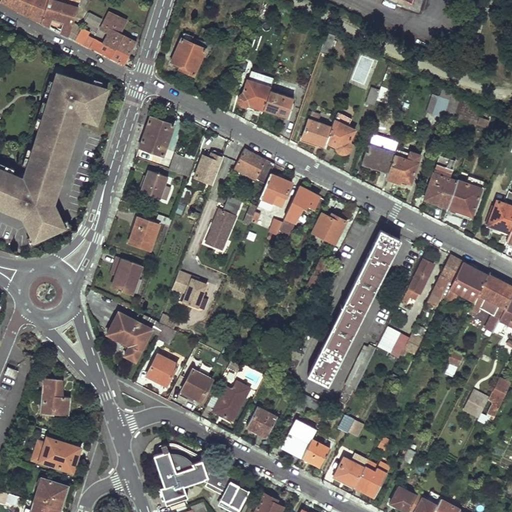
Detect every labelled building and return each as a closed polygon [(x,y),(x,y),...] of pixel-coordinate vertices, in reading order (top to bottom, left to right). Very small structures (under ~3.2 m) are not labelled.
[(0,0),(1,1),(41,22),(47,0),(0,0)] [(47,0),(41,22),(48,25),(51,17),(64,22),(61,32),(68,36),(72,23),(76,7),(56,0),(47,0)] [(88,31),(72,23),(68,36),(124,64),(129,54),(135,41),(118,32),(125,18),(108,10),(101,24),(110,28),(103,42),(87,34),(88,31)] [(333,40),(325,37),(319,52),(327,55),(333,40)] [(205,49),(182,38),(172,61),(175,63),(174,66),(194,75),(205,49)] [(358,66),(370,68),(371,61),(359,58),(358,66)] [(402,74),(387,69),(385,75),(400,80),(402,74)] [(29,243),(71,233),(65,207),(77,172),(72,171),(77,159),(83,161),(86,153),(82,152),(87,138),(90,139),(95,124),(107,128),(116,104),(96,97),(99,88),(100,88),(102,82),(94,79),(92,84),(57,71),(53,81),(49,79),(43,96),(49,98),(45,107),(41,105),(35,122),(41,124),(32,149),(28,147),(22,164),(27,166),(25,172),(29,173),(28,176),(16,179),(18,176),(13,173),(15,168),(0,162),(0,208),(23,217),(29,243)] [(261,114),(262,110),(270,90),(270,87),(248,80),(244,92),(241,95),(240,96),(239,96),(239,97),(238,99),(238,100),(238,101),(239,103),(240,104),(240,105),(242,105),(243,105),(245,105),(247,109),(261,114)] [(374,105),(379,91),(372,88),(367,103),(374,105)] [(443,117),(452,92),(443,88),(440,97),(432,95),(426,112),(443,117)] [(293,98),(270,90),(262,110),(287,118),(293,98)] [(483,108),(452,92),(443,117),(443,119),(475,130),(483,108)] [(351,117),(337,110),(331,127),(324,144),(332,147),(334,147),(336,146),(338,148),(339,150),(342,151),(344,152),(346,151),(349,149),(351,147),(351,141),(355,131),(349,128),(349,127),(348,126),(351,117)] [(174,124),(150,116),(139,147),(163,156),(174,124)] [(302,138),(324,146),(324,144),(331,127),(309,119),(302,138)] [(387,172),(395,152),(369,143),(362,163),(387,172)] [(468,148),(463,146),(459,158),(464,160),(468,148)] [(234,168),(265,184),(270,173),(274,164),(244,148),(234,168)] [(410,153),(396,148),(395,152),(387,172),(385,178),(406,185),(407,182),(410,183),(420,154),(411,150),(410,153)] [(211,184),(222,156),(222,154),(213,150),(211,152),(208,158),(203,155),(194,178),(211,184)] [(446,208),(456,181),(451,178),(456,161),(440,155),(426,196),(438,201),(438,203),(439,204),(438,205),(446,208)] [(187,177),(191,166),(172,158),(167,170),(174,172),(187,177)] [(169,178),(149,170),(146,176),(144,176),(138,191),(165,202),(171,187),(166,186),(169,178)] [(187,177),(174,172),(171,178),(185,183),(187,177)] [(292,182),(270,173),(265,184),(259,198),(282,207),(292,182)] [(446,208),(445,210),(470,219),(484,181),(468,175),(465,182),(457,179),(456,181),(446,208)] [(323,198),(298,186),(294,194),(276,234),(279,236),(280,233),(281,234),(283,229),(286,231),(291,220),(295,221),(301,206),(311,211),(312,207),(318,209),(323,198)] [(191,191),(183,188),(177,203),(185,206),(191,191)] [(487,223),(509,232),(511,224),(511,192),(509,191),(504,203),(497,200),(487,223)] [(217,212),(234,219),(242,201),(228,196),(222,209),(219,208),(217,212)] [(248,224),(255,208),(250,205),(242,222),(248,224)] [(255,208),(248,224),(252,226),(255,218),(259,220),(263,211),(255,208)] [(322,209),(311,232),(333,243),(345,220),(322,209)] [(200,215),(189,210),(184,223),(194,227),(195,227),(200,215)] [(221,250),(234,219),(217,212),(213,221),(213,225),(212,228),(211,228),(205,243),(221,250)] [(159,224),(135,215),(129,232),(131,233),(127,243),(148,252),(159,224)] [(169,227),(171,220),(158,215),(156,222),(169,227)] [(269,231),(276,233),(281,222),(274,219),(269,231)] [(185,235),(190,236),(194,227),(184,223),(185,235)] [(300,245),(306,232),(299,229),(293,242),(300,245)] [(328,386),(399,240),(379,230),(308,376),(328,386)] [(449,254),(430,292),(440,297),(445,285),(449,279),(453,281),(462,261),(449,254)] [(142,268),(118,258),(111,275),(115,277),(110,290),(130,298),(142,268)] [(309,279),(319,283),(320,284),(330,263),(319,258),(309,279)] [(433,263),(422,258),(403,296),(407,298),(408,296),(415,299),(433,263)] [(476,297),(487,274),(462,261),(453,281),(451,284),(476,297)] [(178,272),(172,288),(186,293),(182,303),(196,308),(205,285),(198,282),(199,279),(178,272)] [(495,329),(511,297),(511,294),(511,286),(487,274),(476,297),(470,307),(468,311),(471,313),(473,309),(477,311),(484,297),(498,304),(494,313),(492,313),(489,319),(490,319),(486,328),(493,331),(495,329)] [(315,290),(319,283),(309,279),(308,278),(305,285),(315,290)] [(455,289),(450,287),(443,300),(449,303),(455,289)] [(511,297),(495,329),(501,332),(506,322),(511,324),(511,297)] [(125,356),(136,362),(151,332),(159,336),(164,325),(158,322),(143,314),(138,323),(117,312),(105,335),(109,337),(107,340),(128,350),(125,356)] [(162,315),(158,322),(164,325),(173,330),(177,322),(162,315)] [(391,324),(400,329),(404,319),(395,315),(391,324)] [(164,325),(159,336),(169,342),(175,331),(173,330),(164,325)] [(395,346),(403,350),(409,338),(401,334),(395,346)] [(430,336),(427,334),(420,348),(424,350),(429,340),(428,340),(430,336)] [(355,391),(376,349),(369,345),(368,349),(364,347),(345,385),(355,391)] [(153,348),(141,371),(149,375),(151,372),(162,378),(172,358),(153,348)] [(453,352),(450,357),(459,362),(461,357),(453,352)] [(231,359),(227,368),(237,373),(241,364),(231,359)] [(188,364),(174,390),(189,398),(191,393),(196,396),(208,374),(188,364)] [(283,368),(277,381),(286,386),(292,373),(283,368)] [(510,382),(499,376),(488,398),(491,399),(491,404),(487,412),(490,413),(486,422),(490,424),(510,382)] [(62,380),(43,379),(40,415),(68,417),(69,399),(61,398),(62,380)] [(213,411),(233,422),(250,388),(242,384),(239,388),(234,385),(232,390),(225,387),(213,411)] [(482,395),(475,391),(470,400),(477,404),(482,395)] [(294,408),(302,412),(306,404),(324,413),(328,407),(301,394),(294,408)] [(256,407),(246,427),(267,437),(277,417),(256,407)] [(349,433),(355,421),(345,416),(339,429),(349,434),(349,433)] [(301,458),(311,439),(316,429),(297,419),(282,448),(301,458)] [(355,421),(349,433),(357,437),(363,425),(355,421)] [(379,443),(385,446),(390,438),(384,435),(379,443)] [(31,459),(72,472),(79,449),(47,438),(45,442),(37,440),(31,459)] [(311,439),(301,458),(310,463),(311,461),(322,467),(331,449),(311,439)] [(211,487),(223,468),(214,463),(208,474),(202,457),(200,455),(199,456),(181,446),(175,444),(171,444),(167,444),(166,443),(161,444),(162,446),(158,448),(160,452),(154,454),(165,485),(161,487),(168,503),(189,495),(185,484),(204,477),(205,479),(208,481),(207,484),(211,487)] [(409,447),(403,458),(411,462),(416,451),(409,447)] [(335,476),(354,487),(365,467),(368,460),(356,454),(353,461),(345,457),(335,476)] [(365,467),(354,487),(375,497),(387,474),(374,467),(376,463),(369,460),(368,460),(365,467)] [(219,503),(235,511),(237,511),(249,490),(244,484),(236,479),(234,483),(231,481),(235,475),(223,468),(211,487),(224,494),(219,503)] [(32,502),(59,511),(67,487),(40,478),(32,502)] [(409,511),(410,510),(418,496),(400,487),(391,503),(408,511),(409,511)] [(433,511),(437,504),(419,494),(418,496),(410,510),(413,511),(433,511)] [(256,511),(281,511),(287,502),(284,500),(281,505),(277,502),(278,501),(265,495),(256,511)] [(459,511),(461,509),(441,499),(437,504),(433,511),(459,511)] [(58,511),(59,511),(32,502),(28,511),(58,511)] [(206,511),(203,502),(192,506),(193,510),(187,511),(206,511)]
